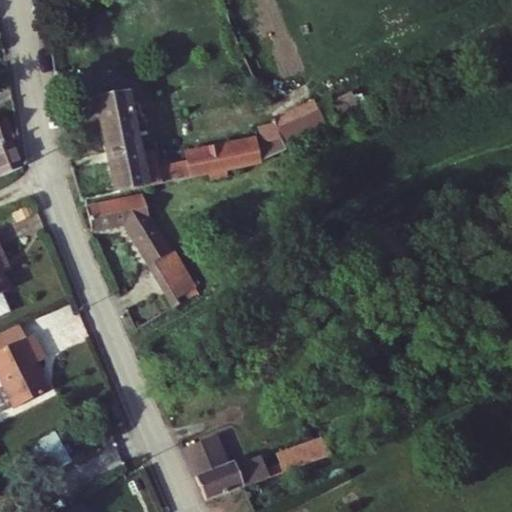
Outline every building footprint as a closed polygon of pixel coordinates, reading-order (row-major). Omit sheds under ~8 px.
[(108,105),(127,194),(151,188),(216,175),(216,178),(235,171),(234,167),(258,162),(292,149),(285,135),(262,145),(261,141),(194,155),(195,160),(166,166),(162,151),(145,155),(133,100),(108,105)] [(335,102),(281,126),(285,135),(292,149),(296,147),(345,125),(335,102)] [(0,176),(18,168),(6,140),(0,143),(0,176)] [(134,222),(137,237),(148,256),(168,246),(154,220),(149,194),(91,206),(97,230),(134,222)] [(0,340),(0,356),(27,344),(21,330),(0,340)] [(34,340),(27,344),(0,356),(0,385),(14,414),(49,397),(36,369),(46,364),(34,340)] [(180,451),(203,502),(207,501),(265,479),(257,458),(233,469),(231,463),(225,465),(212,437),(180,451)] [(53,441),(26,457),(42,485),(70,468),(53,441)]
